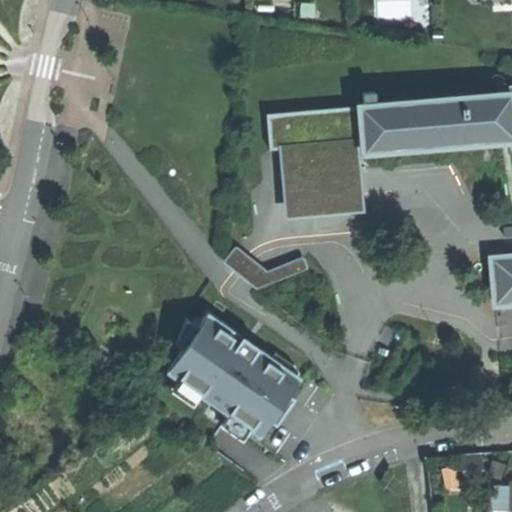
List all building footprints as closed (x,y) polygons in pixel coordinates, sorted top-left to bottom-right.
[(362,148),(511,133),(511,90),(270,113),(273,146),(281,145),(361,138),(362,148)] [(362,148),(361,138),(281,145),(287,215),(367,208),(362,148)] [(237,243),(225,258),(259,285),(309,265),(304,254),(270,268),(237,243)] [(511,251),(493,253),(496,297),(511,296),(511,251)] [(177,376),(259,434),(280,404),(298,379),(215,321),(177,376)] [(509,511),(510,488),(489,487),(488,511),(509,511)]
